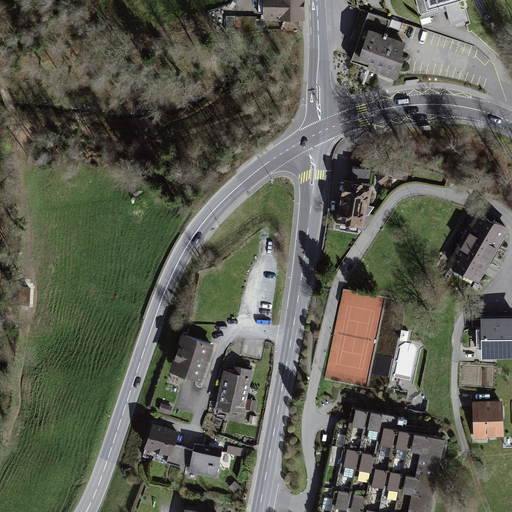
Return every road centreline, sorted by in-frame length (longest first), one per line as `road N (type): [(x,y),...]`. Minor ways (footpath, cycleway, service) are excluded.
road 1 (residential): [(262,497),(309,500),(306,427),(338,279),(399,192),(442,191),(511,218)]
road 2 (tertiary): [(86,511),(187,248),(247,181),(317,136)]
road 3 (tertiary): [(317,136),(301,285),(262,497)]
road 4 (tertiary): [(511,122),(470,108),(406,106),(317,136)]
road 5 (unknown): [(507,120),(509,92),(499,67),(458,29),(443,0)]
road 6 (tertiary): [(317,136),(316,0)]
